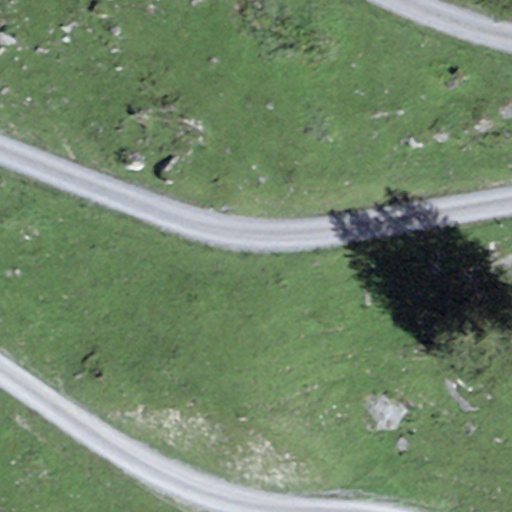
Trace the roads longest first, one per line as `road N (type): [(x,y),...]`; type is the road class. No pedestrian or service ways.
road 1 (track): [(0,152),(220,230),(335,231),(511,205)]
road 2 (track): [(311,511),(229,497),(164,474),(0,371)]
road 3 (track): [(511,40),(472,36),(398,0)]
